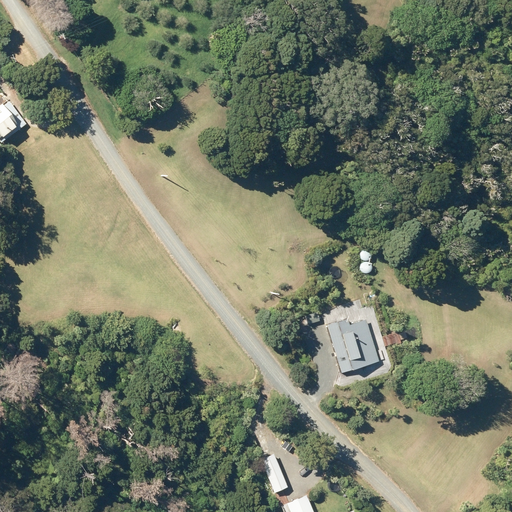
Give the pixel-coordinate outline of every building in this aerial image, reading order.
[(0,140),(24,123),(8,100),(0,105),(0,104),(0,140)] [(315,312),(302,316),(304,322),(317,318),(315,312)] [(326,324),(341,371),(376,360),(363,319),(347,324),(345,318),(326,324)] [(284,485),(271,453),(257,458),(271,491),(284,485)] [(311,511),(306,499),(304,494),(285,502),(288,511),(311,511)]
